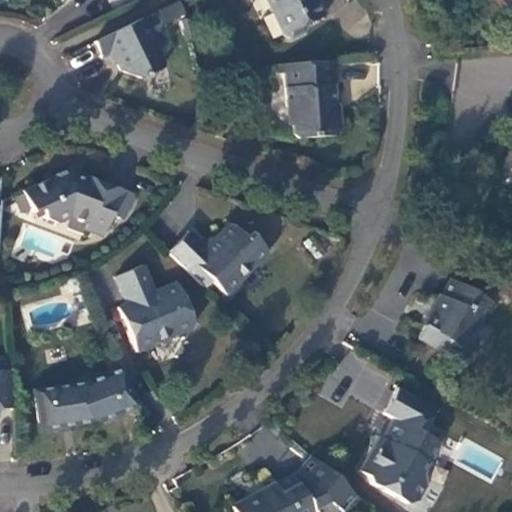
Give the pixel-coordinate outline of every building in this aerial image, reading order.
[(270,0),(274,7),(271,14),(282,36),(289,39),(302,33),(305,24),(325,15),(317,0),(270,0)] [(141,78),(162,68),(159,51),(143,18),(93,42),(100,57),(111,52),(120,71),(141,78)] [(335,85),(334,61),(281,64),(282,73),(284,105),(288,109),(290,134),(294,138),(336,135),(335,133),(339,128),(339,118),(334,114),(332,85),(335,85)] [(274,74),(282,73),(281,64),(274,65),(274,74)] [(84,230),(99,235),(100,235),(103,233),(104,232),(107,225),(111,226),(115,217),(120,219),(120,218),(123,216),(124,214),(132,195),(68,170),(66,175),(57,179),(52,177),(21,192),(22,194),(28,208),(31,213),(40,209),(45,219),(56,223),(69,217),(87,224),(84,230)] [(19,213),(28,208),(22,194),(13,199),(19,213)] [(167,253),(204,288),(210,281),(224,296),(239,280),(237,279),(249,267),(252,267),(267,252),(247,233),(242,237),(232,227),(227,225),(212,240),(212,245),(205,252),(203,249),(203,247),(188,231),(167,253)] [(116,309),(121,320),(126,333),(135,353),(155,344),(154,342),(170,335),(173,337),(191,329),(193,326),(175,284),(149,295),(152,289),(143,266),(114,278),(125,305),(116,309)] [(480,323),(489,304),(449,283),(423,330),(420,329),(415,339),(438,353),(443,343),(458,352),(466,336),(471,335),(478,322),(480,323)] [(93,422),(105,420),(136,407),(120,368),(87,383),(32,390),(38,430),(93,422)] [(12,370),(0,370),(0,408),(13,408),(12,370)] [(406,504),(416,502),(425,485),(422,475),(420,475),(437,444),(433,442),(438,432),(425,425),(434,410),(396,388),(381,414),(395,422),(385,441),(378,437),(359,472),(368,477),(370,484),(406,504)] [(443,434),(438,432),(433,442),(437,444),(443,434)] [(338,511),(353,495),(310,458),(296,473),(274,485),(273,483),(230,506),(232,511),(338,511)]
